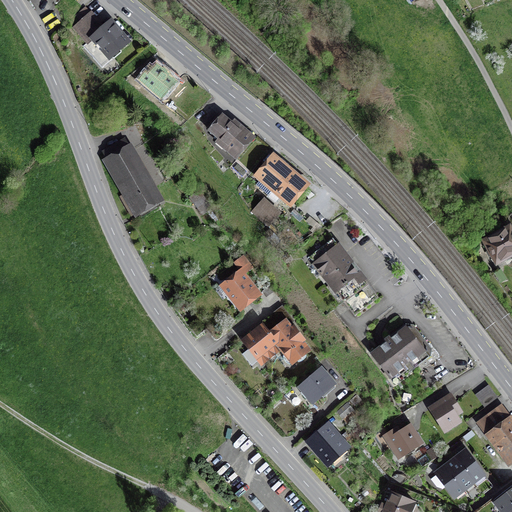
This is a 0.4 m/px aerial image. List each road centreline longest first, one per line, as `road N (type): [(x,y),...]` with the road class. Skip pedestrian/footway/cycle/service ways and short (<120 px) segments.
road 1 (secondary): [(13,0),(50,66),(114,235),(159,315),(331,511)]
road 2 (secondary): [(117,0),(384,230),(511,389)]
road 3 (track): [(0,403),(146,486)]
road 4 (track): [(511,128),(440,0)]
